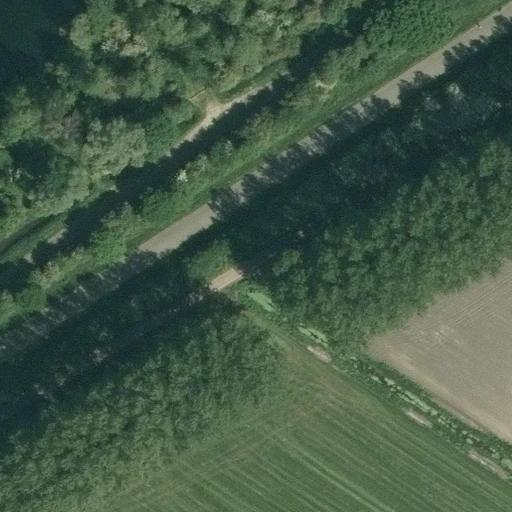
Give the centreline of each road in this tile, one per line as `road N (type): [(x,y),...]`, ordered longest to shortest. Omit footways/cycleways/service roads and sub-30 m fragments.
road 1 (unclassified): [(0,352),(511,18)]
road 2 (unclassified): [(0,419),(511,123)]
road 3 (unclassified): [(0,284),(403,0)]
